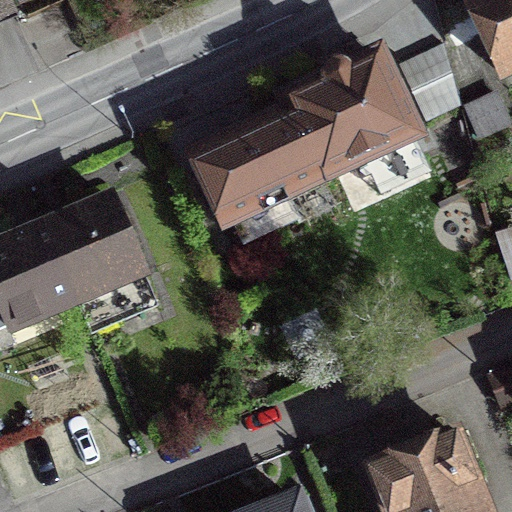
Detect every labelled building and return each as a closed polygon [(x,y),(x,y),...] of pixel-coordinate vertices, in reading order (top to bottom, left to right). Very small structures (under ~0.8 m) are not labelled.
[(18,8),(14,0),(0,0),(0,26),(22,18),(18,8)] [(14,0),(18,8),(35,0),(14,0)] [(511,0),(457,0),(499,89),(511,83),(511,0)] [(321,89),(287,104),(295,121),(188,168),(220,239),(235,233),(243,251),(304,224),(295,205),(369,172),(379,193),(428,171),(419,149),(429,144),(383,44),(333,66),(315,74),(321,89)] [(399,64),(426,124),(470,104),(442,44),(399,64)] [(478,144),(511,128),(511,120),(500,95),(463,111),(478,144)] [(27,230),(0,240),(0,320),(10,343),(149,286),(111,195),(59,217),(27,230)] [(511,228),(495,235),(511,282),(511,228)] [(0,320),(0,352),(11,348),(10,343),(0,320)] [(511,369),(490,378),(502,411),(511,407),(511,369)] [(86,372),(24,396),(40,438),(97,416),(86,386),(91,384),(86,372)] [(494,511),(461,428),(360,468),(377,511),(494,511)] [(311,511),(302,491),(248,511),(311,511)]
